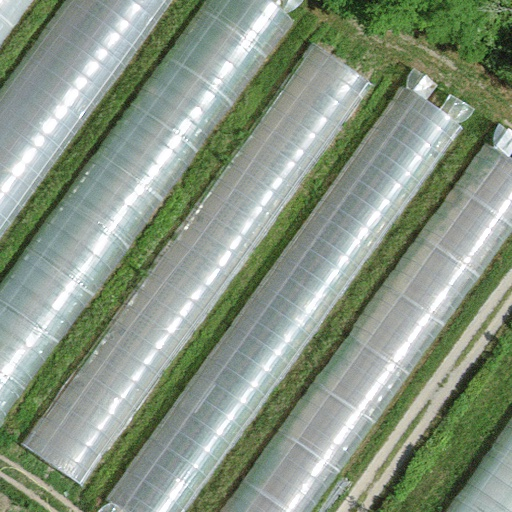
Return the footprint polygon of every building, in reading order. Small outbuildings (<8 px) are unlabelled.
[(65,0),(0,90),(0,237),(172,0),(65,0)] [(0,0),(0,46),(33,0),(0,0)] [(264,0),(205,0),(0,284),(0,427),(294,21),(264,0)] [(311,43),(21,445),(81,488),(371,86),(311,43)] [(402,87),(107,501),(121,511),(187,511),(461,129),(402,87)] [(511,162),(485,143),(222,511),(312,511),(511,231),(511,162)]
